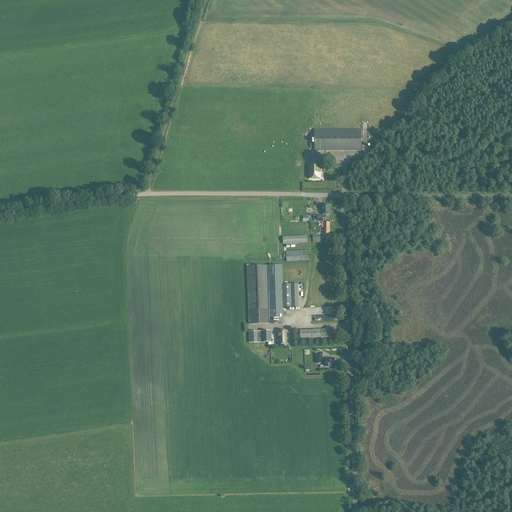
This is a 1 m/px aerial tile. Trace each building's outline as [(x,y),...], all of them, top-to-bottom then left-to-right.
[(361,131),(315,130),(315,151),(361,151),(361,131)] [(320,164),(309,164),(309,179),(320,179),(320,164)] [(326,216),(326,215),(329,215),(330,206),(322,206),(322,214),(322,216),(317,215),(317,222),(326,222),(326,216)] [(282,244),(307,243),(306,235),(282,237),(282,244)] [(286,262),(308,261),(308,252),(286,254),(286,262)] [(247,267),(248,324),(268,324),(268,323),(267,266),(247,267)] [(267,266),(268,323),(283,322),(282,309),(282,285),(281,266),(267,266)] [(290,309),(289,284),(282,285),(282,309),(290,309)] [(297,284),(289,284),(290,309),(298,308),(297,284)] [(334,329),(300,331),(300,339),(334,338),(334,329)] [(248,343),(261,343),(261,331),(248,331),(248,343)] [(270,331),(261,331),(261,343),(271,342),(270,331)] [(288,344),(287,331),(276,331),(277,344),(288,344)] [(322,356),(317,356),(317,364),(326,364),(326,367),(335,367),(335,359),(322,360),(322,356)]
